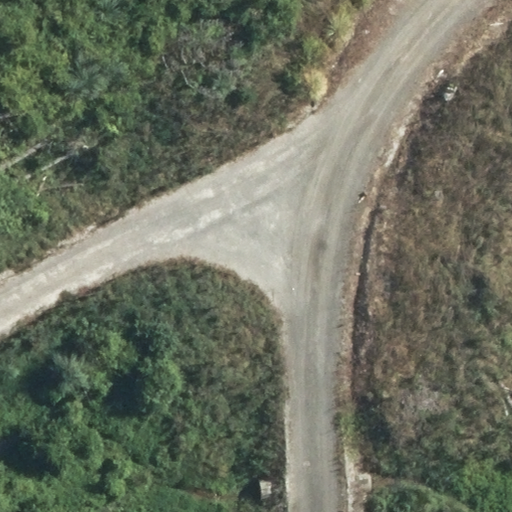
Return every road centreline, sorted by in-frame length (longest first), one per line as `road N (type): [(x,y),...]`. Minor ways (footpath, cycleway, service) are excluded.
road 1 (track): [(333,511),(332,208),(388,45),(425,0)]
road 2 (track): [(0,262),(209,190),(332,208)]
